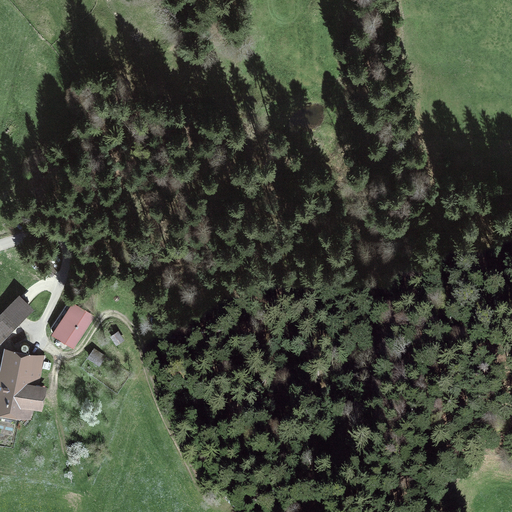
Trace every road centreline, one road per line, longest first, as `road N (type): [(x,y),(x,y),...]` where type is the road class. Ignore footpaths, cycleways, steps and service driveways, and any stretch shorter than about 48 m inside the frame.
road 1 (track): [(144,357),(127,322),(112,311),(80,349),(57,353),(53,400),(68,460)]
road 2 (unclassified): [(57,353),(41,327),(66,268),(65,243),(35,234),(0,245)]
